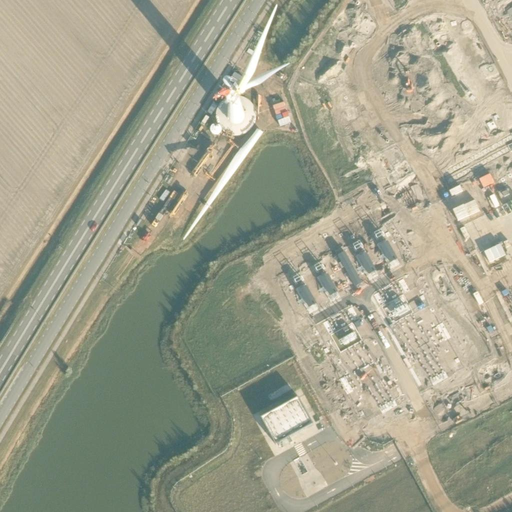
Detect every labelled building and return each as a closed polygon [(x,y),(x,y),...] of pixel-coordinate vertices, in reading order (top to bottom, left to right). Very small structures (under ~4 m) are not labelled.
[(227,90),(212,127),(248,141),(263,104),(227,90)] [(211,191),(205,201),(210,204),(216,194),(211,191)] [(244,266),(249,278),(282,264),(276,251),(244,266)] [(284,284),(297,278),(292,266),(279,272),(284,284)] [(234,291),(244,283),(236,273),(226,280),(234,291)] [(221,403),(234,400),(228,380),(216,383),(221,403)] [(298,399),(260,418),(275,445),(314,425),(298,399)]
